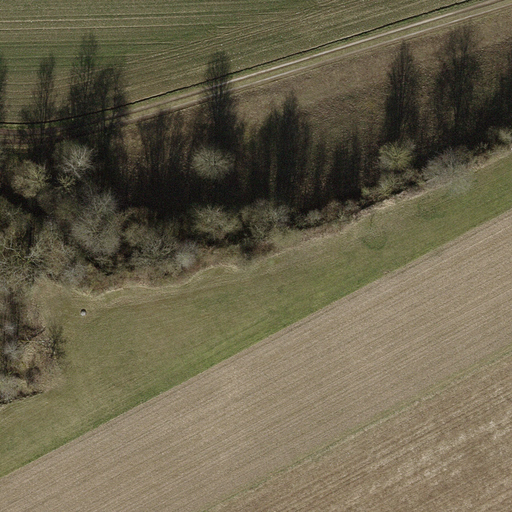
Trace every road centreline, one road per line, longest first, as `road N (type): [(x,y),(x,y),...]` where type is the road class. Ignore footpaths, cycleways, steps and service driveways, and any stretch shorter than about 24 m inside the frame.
road 1 (track): [(511,192),(0,462)]
road 2 (track): [(0,137),(89,125),(498,0)]
